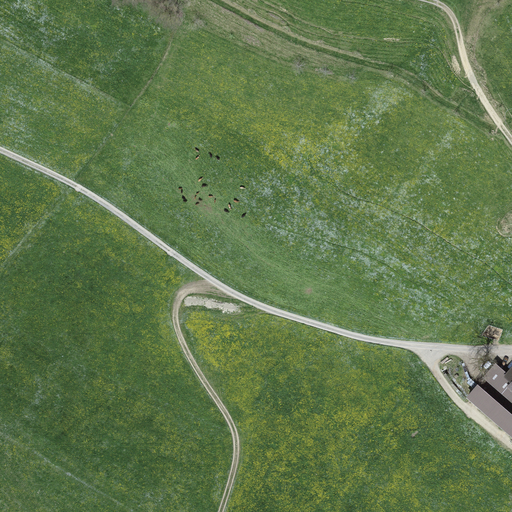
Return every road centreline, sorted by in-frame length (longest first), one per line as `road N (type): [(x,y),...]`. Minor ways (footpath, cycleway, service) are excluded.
road 1 (track): [(511,349),(362,338),(270,311),(222,289),(74,185),(0,151)]
road 2 (track): [(511,140),(469,74),(454,18),(431,0)]
